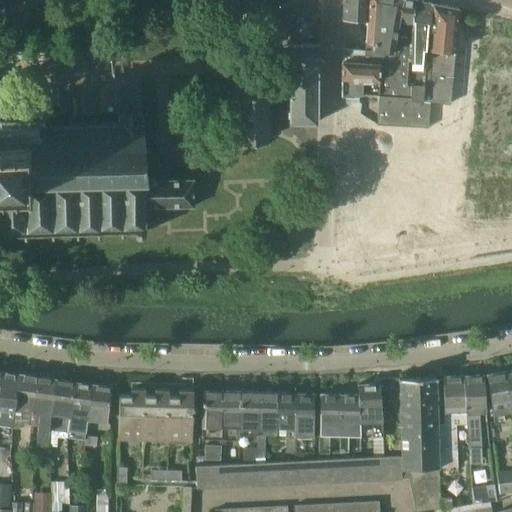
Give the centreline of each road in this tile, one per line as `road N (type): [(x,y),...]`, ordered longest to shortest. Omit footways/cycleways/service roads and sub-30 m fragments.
road 1 (residential): [(511,343),(306,365),(74,358),(0,344)]
road 2 (residential): [(511,250),(339,272),(326,264),(333,0)]
road 3 (unknown): [(476,0),(450,257)]
